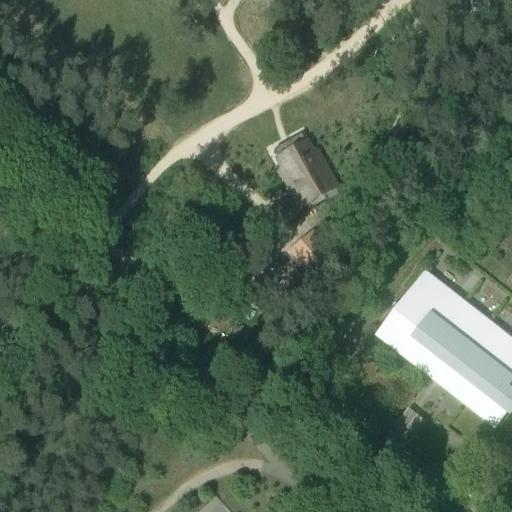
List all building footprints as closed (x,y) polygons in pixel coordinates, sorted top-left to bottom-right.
[(290,196),(296,207),(298,210),(337,187),(318,152),(311,151),(308,142),(290,152),(275,160),(280,168),(278,174),(290,196)] [(313,233),(286,255),(314,290),(342,268),(334,259),(313,233)] [(511,341),(426,274),(376,336),(495,430),(507,414),(511,417),(511,415),(511,341)] [(89,357),(84,363),(96,371),(100,366),(89,357)] [(415,439),(397,424),(384,441),(403,454),(415,439)]
